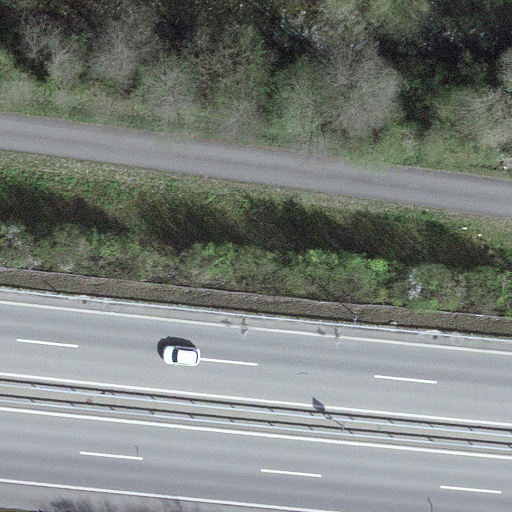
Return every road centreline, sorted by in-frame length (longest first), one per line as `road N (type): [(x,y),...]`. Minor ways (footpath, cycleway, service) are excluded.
road 1 (motorway): [(511,388),(0,337)]
road 2 (motorway): [(0,443),(511,491)]
